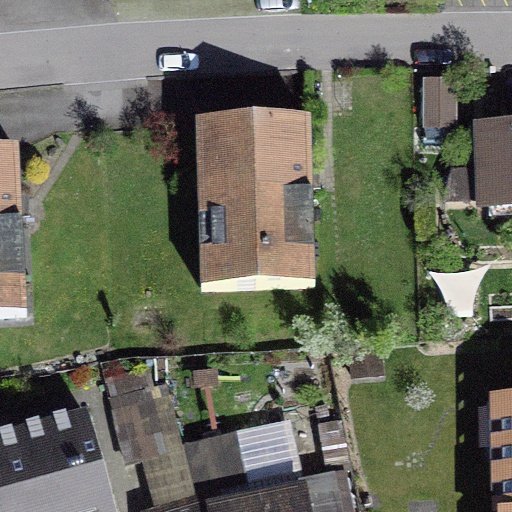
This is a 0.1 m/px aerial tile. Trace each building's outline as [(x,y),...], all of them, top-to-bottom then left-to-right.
[(309,124),(198,127),(200,189),(213,188),(216,291),(314,288),(309,124)] [(511,130),(484,132),(486,206),(511,205),(511,130)] [(17,153),(0,153),(0,318),(25,318),(17,153)] [(511,511),(511,405),(500,405),(501,511),(511,511)] [(151,406),(116,414),(127,463),(163,455),(151,406)] [(0,511),(112,511),(86,417),(0,441),(0,511)] [(204,510),(198,511),(340,511),(333,476),(297,484),(300,499),(247,510),(244,493),(249,491),(235,435),(189,447),(204,510)]
